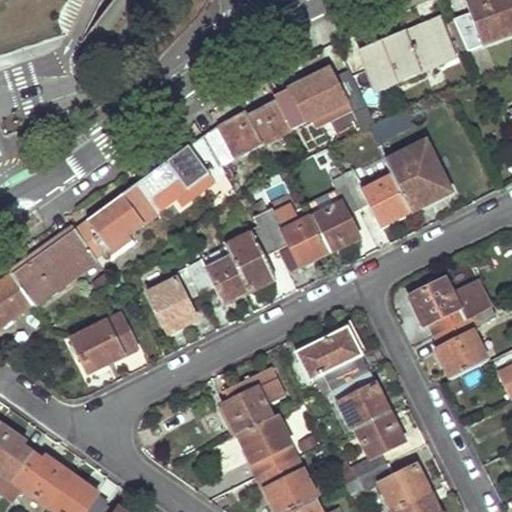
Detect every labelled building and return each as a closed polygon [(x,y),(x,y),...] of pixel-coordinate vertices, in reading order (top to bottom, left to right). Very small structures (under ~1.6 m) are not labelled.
[(67,0),(55,24),(63,41),(83,0),(67,0)] [(472,22),(458,27),(467,52),(511,35),(511,0),(471,0),(465,2),(469,14),(472,22)] [(472,22),(469,14),(455,19),(458,27),(472,22)] [(364,54),(380,89),(419,73),(420,75),(454,60),(437,21),(394,40),(394,41),(364,54)] [(275,99),(277,102),(292,131),(312,121),(315,128),(330,121),(326,113),(346,103),(349,108),(364,101),(364,100),(350,71),(335,79),(331,71),(308,82),(311,88),(304,91),(301,86),(275,99)] [(311,88),(308,82),(301,86),(304,91),(311,88)] [(239,118),(202,138),(222,169),(293,132),(292,131),(277,102),(241,121),(239,118)] [(407,114),(370,123),(374,139),(411,130),(407,114)] [(170,161),(138,185),(158,212),(177,199),(208,176),(213,182),(226,175),(222,169),(202,138),(170,161)] [(426,143),(386,164),(392,177),(410,213),(451,192),(426,143)] [(364,191),(355,172),(342,178),(347,187),(358,210),(370,204),(378,221),(393,214),(396,220),(410,213),(392,177),(364,191)] [(213,182),(208,176),(177,199),(180,205),(213,182)] [(96,259),(96,260),(159,213),(158,212),(138,185),(101,212),(75,231),(96,259)] [(340,205),(312,219),(329,253),(344,246),(341,241),(355,234),(346,216),(358,210),(347,187),(335,193),(340,205)] [(272,210),(261,216),(278,251),(290,246),(298,263),(312,255),(315,260),(329,253),(312,219),(312,218),(299,225),(291,209),(276,216),(272,210)] [(378,221),(381,227),(396,220),(393,214),(378,221)] [(226,249),(231,260),(248,294),(275,280),(264,259),(278,251),(261,216),(254,219),(258,228),(249,232),(251,236),(226,249)] [(37,259),(13,276),(33,304),(96,259),(75,231),(44,254),(48,261),(41,266),(37,259)] [(341,241),(344,246),(358,239),(355,234),(341,241)] [(48,261),(44,254),(37,259),(41,266),(48,261)] [(315,260),(312,255),(298,263),(300,267),(315,260)] [(201,262),(187,270),(200,296),(215,288),(224,306),(248,294),(231,260),(206,272),(201,262)] [(176,281),(148,295),(168,334),(196,320),(187,302),(200,296),(187,270),(173,276),(176,281)] [(92,284),(99,293),(113,283),(107,274),(92,284)] [(0,329),(34,305),(33,304),(13,276),(0,284),(0,329)] [(447,283),(412,300),(418,313),(424,311),(432,326),(438,337),(492,310),(479,285),(455,298),(447,283)] [(438,353),(453,382),(490,364),(475,335),(481,332),(478,327),(496,318),(492,310),(438,337),(444,350),(438,353)] [(432,326),(424,311),(418,313),(426,329),(432,326)] [(121,317),(72,341),(89,374),(138,350),(121,317)] [(348,330),(298,355),(312,381),(319,377),(320,377),(326,375),(334,391),(370,373),(360,353),(348,330)] [(226,406),(241,435),(274,418),(268,407),(288,396),(273,367),(226,391),(232,403),(226,406)] [(511,398),(511,369),(500,375),(511,398)] [(380,393),(370,373),(334,391),(355,431),(358,430),(390,413),(380,393)] [(334,391),(326,375),(320,377),(319,377),(328,394),(334,391)] [(355,431),(334,391),(328,394),(348,435),(355,431)] [(399,429),(390,413),(358,430),(372,458),(350,469),(347,462),(338,466),(348,485),(387,466),(382,455),(400,446),(393,432),(399,429)] [(274,418),(241,435),(252,458),(261,476),(298,458),(278,417),(274,418)] [(13,436),(0,426),(0,473),(2,475),(0,478),(0,496),(3,498),(32,456),(22,449),(10,441),(13,436)] [(400,446),(405,444),(399,429),(393,432),(400,446)] [(10,441),(22,449),(25,444),(13,436),(10,441)] [(3,498),(14,505),(24,491),(50,510),(72,478),(59,468),(56,472),(43,463),(32,456),(3,498)] [(298,458),(261,476),(272,499),(278,511),(293,511),(316,501),(319,500),(298,458)] [(43,463),(56,472),(59,468),(45,459),(43,463)] [(394,479),(387,466),(348,485),(353,496),(366,489),(368,493),(370,492),(381,486),(391,507),(394,511),(396,511),(427,496),(422,487),(427,485),(418,467),(394,479)] [(72,478),(50,510),(52,511),(88,511),(96,501),(83,492),(86,488),(72,478)] [(431,494),(427,485),(422,487),(427,496),(431,494)] [(381,511),(391,507),(381,486),(370,492),(380,511),(381,511)] [(83,492),(96,501),(99,497),(86,488),(83,492)] [(436,503),(431,494),(427,496),(432,505),(436,503)] [(427,496),(396,511),(440,511),(436,503),(432,505),(427,496)] [(321,511),(316,501),(293,511),(321,511)]
